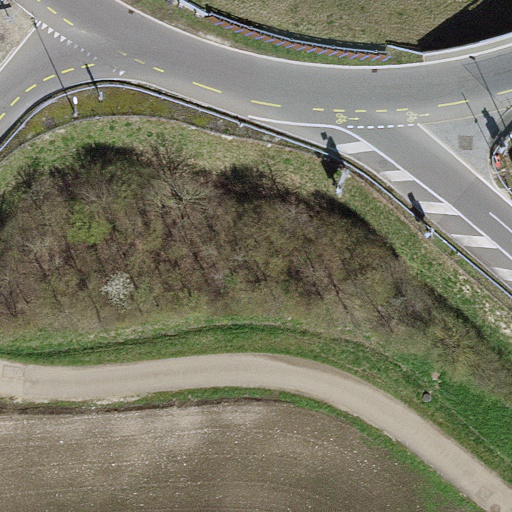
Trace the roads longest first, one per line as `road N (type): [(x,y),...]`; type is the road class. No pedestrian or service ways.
road 1 (track): [(491,511),(275,382),(9,390),(0,384)]
road 2 (primary): [(67,0),(191,64),(339,93)]
road 3 (motorway): [(339,93),(511,233)]
road 4 (primary): [(339,93),(443,88),(511,71)]
